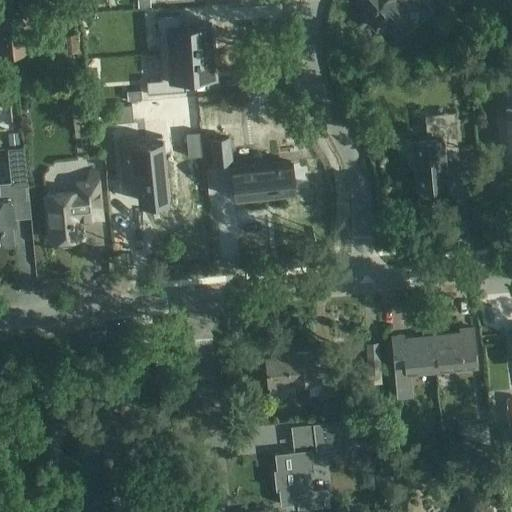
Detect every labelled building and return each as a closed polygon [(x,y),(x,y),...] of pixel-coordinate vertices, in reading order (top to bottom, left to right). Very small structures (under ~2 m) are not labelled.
[(395,24),(416,7),(410,0),(348,0),(354,6),(350,9),(363,25),(370,18),(374,23),(385,13),(395,24)] [(442,21),(448,16),(445,12),(438,17),(442,21)] [(167,53),(211,50),(211,48),(211,47),(211,31),(210,31),(209,24),(179,26),(179,14),(155,16),(156,28),(165,27),(167,53)] [(27,16),(0,18),(0,54),(31,51),(27,16)] [(81,52),(79,34),(65,35),(67,53),(81,52)] [(211,50),(167,53),(169,79),(159,79),(160,92),(184,90),(183,78),(213,76),(211,50)] [(461,55),(451,55),(451,65),(461,65),(461,55)] [(87,69),(77,70),(77,75),(83,80),(88,79),(87,69)] [(457,149),(454,123),(456,123),(455,112),(426,114),(426,125),(427,137),(413,139),(413,140),(405,141),(407,163),(415,163),(417,186),(446,183),(443,151),(457,149)] [(120,139),(124,180),(138,179),(141,200),(145,200),(145,201),(165,199),(165,198),(169,197),(163,134),(120,139)] [(215,163),(231,161),(228,137),(212,139),(215,163)] [(27,184),(27,185),(28,185),(25,146),(7,147),(8,156),(21,155),(23,184),(27,184)] [(232,168),(235,196),(294,190),(291,162),(232,168)] [(77,191),(45,194),(48,222),(52,225),(53,239),(59,238),(59,243),(62,245),(71,244),(74,241),(73,237),(79,236),(82,232),(80,218),(101,216),(97,179),(76,182),(77,191)] [(27,184),(23,184),(0,186),(0,244),(13,243),(11,226),(15,221),(14,218),(30,216),(27,185),(27,184)] [(436,371),(477,367),(473,328),(460,329),(460,334),(433,337),(436,371)] [(391,337),(397,397),(411,395),(409,374),(436,371),(433,337),(413,339),(403,340),(403,335),(391,337)] [(380,341),(366,341),(367,373),(376,372),(376,380),(381,380),(380,341)] [(320,381),(321,396),(336,395),(334,374),(320,375),(317,348),(297,350),(297,356),(284,357),(266,359),(269,386),(320,381)] [(289,390),(267,390),(268,406),(289,406),(289,390)] [(338,413),(337,401),(322,402),(323,414),(338,413)] [(315,444),(316,451),(320,450),(355,446),(352,418),(313,423),(315,444)] [(276,469),(273,469),(276,489),(278,489),(280,504),(297,502),(297,509),(329,505),(327,487),(312,489),(309,467),(313,467),(311,449),(274,453),(276,469)] [(496,511),(495,496),(470,499),(471,511),(496,511)] [(338,503),(338,511),(355,511),(355,502),(338,503)]
